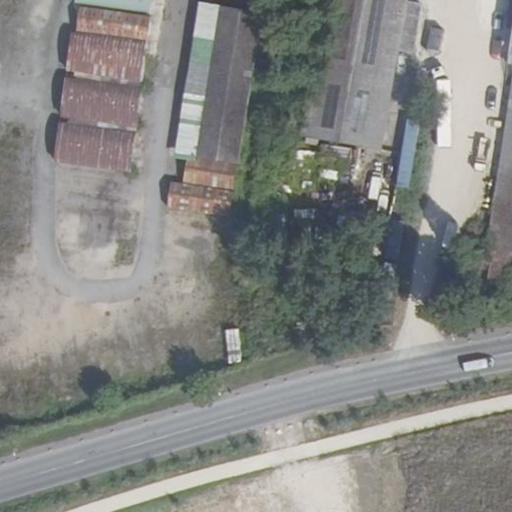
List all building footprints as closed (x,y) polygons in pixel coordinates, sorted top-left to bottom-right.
[(158,10),(159,0),(79,0),(79,5),(158,10)] [(220,7),(260,13),(262,0),(211,0),(211,5),(220,7)] [(322,0),(300,134),(340,141),(363,0),(322,0)] [(403,0),(363,0),(340,141),(378,148),(403,0)] [(236,162),(260,13),(220,7),(197,155),(236,162)] [(75,8),(62,167),(138,173),(145,87),(149,87),(155,15),(75,8)] [(477,298),(505,302),(510,303),(511,289),(511,77),(484,259),(477,298)] [(414,188),(424,122),(412,120),(402,186),(414,188)] [(125,217),(97,216),(98,202),(78,202),(76,236),(65,236),(64,267),(122,269),(125,217)] [(477,298),(484,259),(466,256),(459,295),(477,298)]
